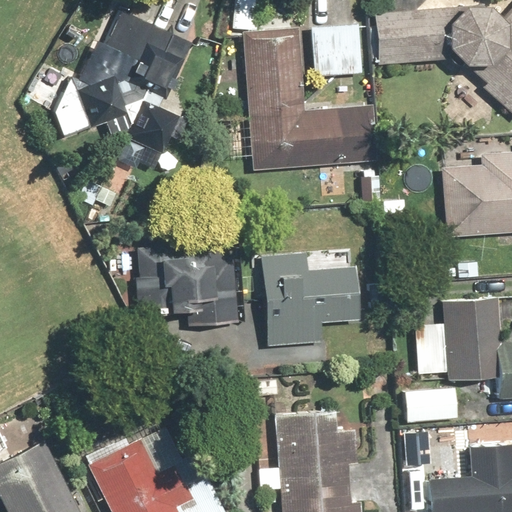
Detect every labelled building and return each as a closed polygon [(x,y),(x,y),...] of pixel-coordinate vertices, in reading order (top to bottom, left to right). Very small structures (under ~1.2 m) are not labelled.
[(487,0),(478,0),(475,4),(373,5),(374,59),(461,59),(511,98),(511,0),(507,0),(504,4),(493,4),(487,0)] [(121,5),(105,41),(129,56),(124,69),(90,85),(72,75),(58,110),(66,136),(111,122),(118,140),(128,133),(162,148),(178,115),(161,105),(191,43),(121,5)] [(301,20),(241,23),(245,114),(232,115),(233,154),(247,153),(248,166),(319,163),(320,190),(356,188),(354,161),(379,160),(377,106),(305,109),(301,20)] [(360,20),(308,23),(311,73),(364,70),(360,20)] [(511,135),(447,137),(449,233),(511,232),(511,135)] [(381,175),(359,176),(360,201),(382,200),(381,175)] [(407,199),(385,199),(384,225),(406,225),(407,199)] [(135,229),(108,230),(109,252),(136,252),(135,229)] [(362,239),(262,242),(265,344),(323,342),(322,318),(364,316),(362,239)] [(234,241),(140,245),(143,317),(189,315),(189,325),(238,323),(234,241)] [(481,260),(456,261),(456,279),(482,279),(481,260)] [(492,397),(511,396),(511,324),(503,325),(503,291),(414,292),(415,376),(492,375),(492,397)] [(459,382),(405,383),(405,417),(460,416),(459,382)] [(356,511),(350,404),(275,409),(278,458),(260,459),(263,501),(281,500),(281,511),(356,511)] [(139,428),(86,453),(113,511),(229,511),(200,449),(159,469),(139,428)] [(87,511),(47,430),(0,452),(0,495),(8,511),(87,511)] [(421,469),(422,511),(511,511),(511,444),(467,446),(468,467),(421,469)]
